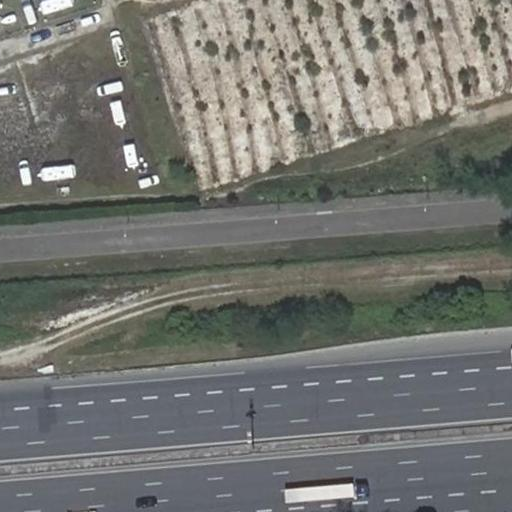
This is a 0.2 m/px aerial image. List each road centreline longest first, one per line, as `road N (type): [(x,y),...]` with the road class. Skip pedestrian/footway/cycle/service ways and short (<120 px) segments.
road 1 (track): [(511,266),(182,298),(0,357)]
road 2 (motorway): [(0,505),(511,461)]
road 3 (motorway): [(511,395),(0,438)]
road 4 (residential): [(0,248),(511,208)]
